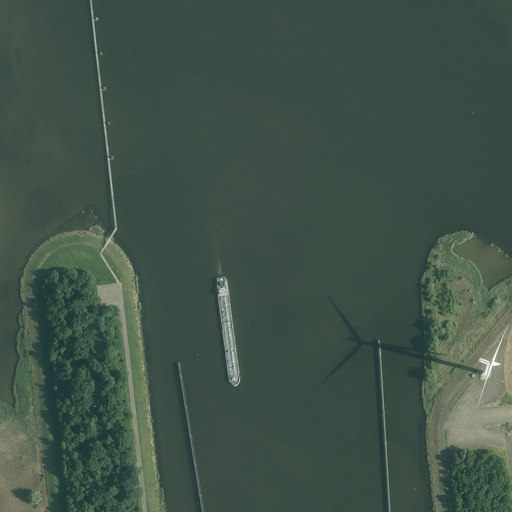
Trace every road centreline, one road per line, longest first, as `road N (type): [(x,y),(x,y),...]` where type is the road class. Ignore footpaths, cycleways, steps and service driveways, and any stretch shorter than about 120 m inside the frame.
road 1 (unclassified): [(145,511),(119,292),(102,291)]
road 2 (unclassified): [(450,511),(441,425),(470,377)]
